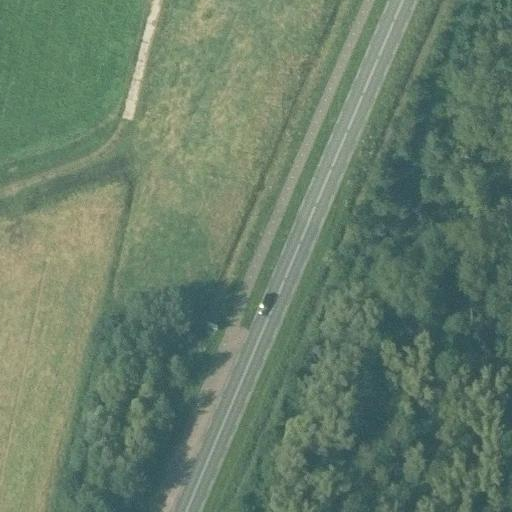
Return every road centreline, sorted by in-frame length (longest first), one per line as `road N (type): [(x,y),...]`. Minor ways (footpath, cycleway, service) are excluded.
road 1 (primary): [(184,511),(399,0)]
road 2 (track): [(159,0),(125,136),(89,162),(0,195)]
